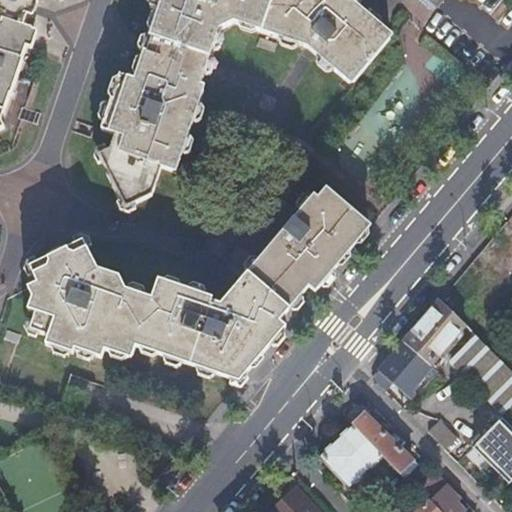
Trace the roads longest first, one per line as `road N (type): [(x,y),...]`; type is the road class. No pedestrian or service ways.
road 1 (secondary): [(330,353),(511,136)]
road 2 (residential): [(488,511),(330,353)]
